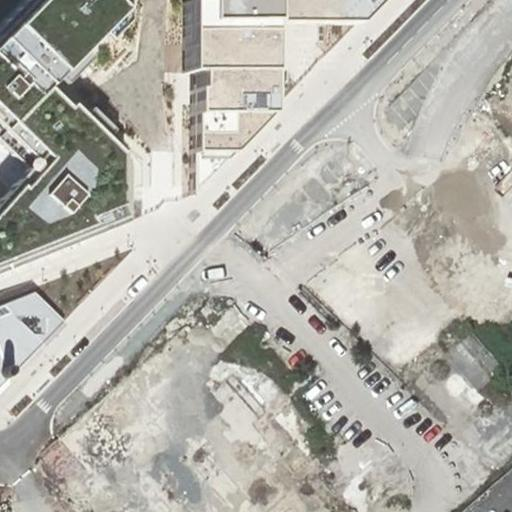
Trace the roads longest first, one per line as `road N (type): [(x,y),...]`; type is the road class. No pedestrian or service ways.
road 1 (unknown): [(0,468),(422,498),(492,437)]
road 2 (residential): [(342,104),(0,446)]
road 3 (residential): [(342,104),(448,0)]
